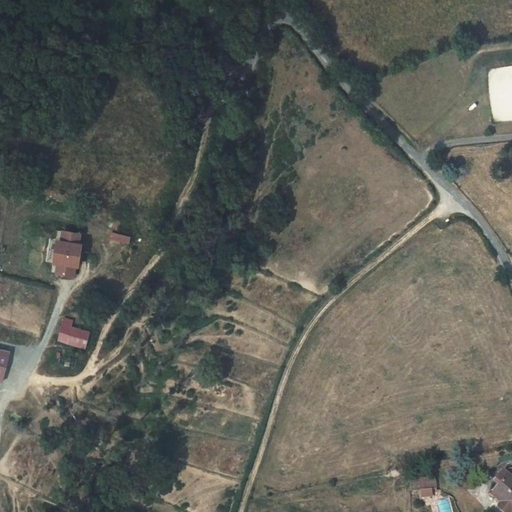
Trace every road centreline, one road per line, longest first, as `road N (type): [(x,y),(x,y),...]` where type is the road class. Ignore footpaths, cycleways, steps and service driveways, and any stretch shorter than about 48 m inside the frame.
road 1 (unclassified): [(511,274),(481,222),(356,97),(292,19),(277,17),(263,31),(240,74),(211,36),(205,0)]
road 2 (track): [(456,194),(357,275),(305,332),(239,511)]
